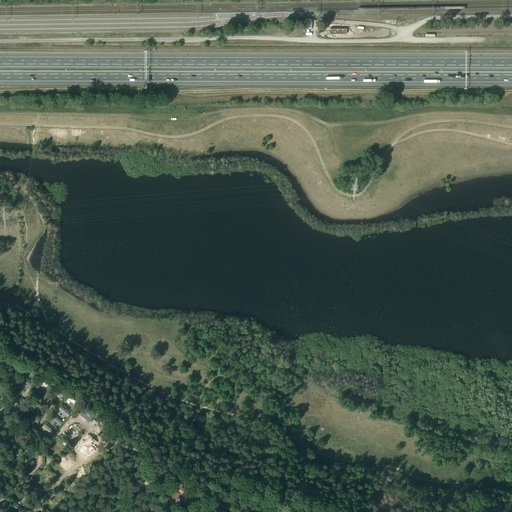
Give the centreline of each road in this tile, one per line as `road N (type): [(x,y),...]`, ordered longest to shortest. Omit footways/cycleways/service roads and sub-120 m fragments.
road 1 (track): [(511,127),(455,120),(413,128),(392,144),(365,189),(350,195),(336,188),(293,120),(230,117),(181,136),(36,125)]
road 2 (motorway): [(0,75),(511,76)]
road 3 (motorway): [(511,63),(0,62)]
road 4 (track): [(193,405),(283,422),(302,444),(336,459),(421,480),(511,488)]
road 5 (track): [(51,327),(193,405)]
road 6 (unclassified): [(178,472),(322,511)]
road 7 (track): [(511,146),(435,130),(392,144)]
